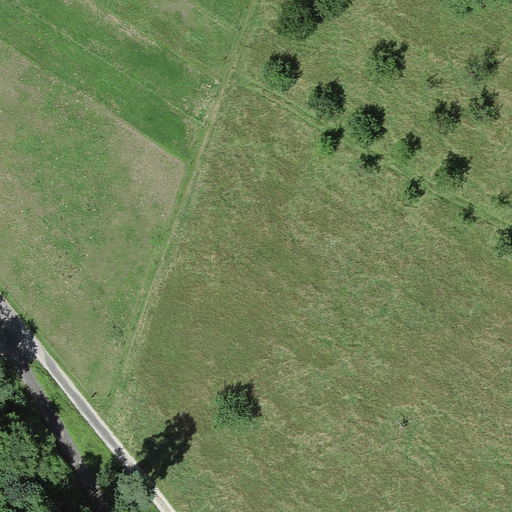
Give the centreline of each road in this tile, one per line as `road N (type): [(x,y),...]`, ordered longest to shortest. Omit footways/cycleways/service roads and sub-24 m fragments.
road 1 (track): [(0,303),(168,511)]
road 2 (track): [(0,329),(101,511)]
